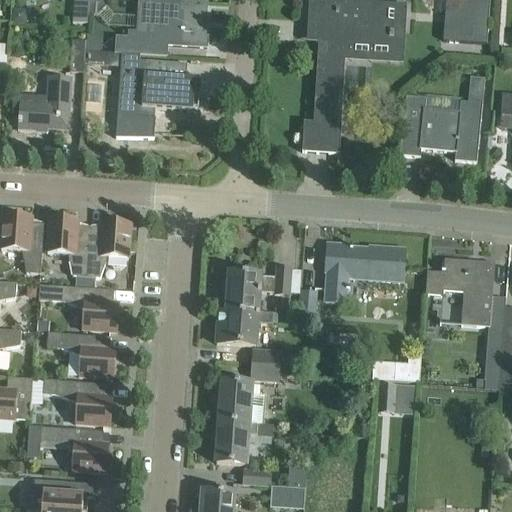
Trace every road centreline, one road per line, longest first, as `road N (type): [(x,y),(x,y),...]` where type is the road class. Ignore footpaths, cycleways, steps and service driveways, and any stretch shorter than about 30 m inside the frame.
road 1 (residential): [(163,511),(186,197)]
road 2 (residential): [(511,224),(236,200)]
road 3 (residential): [(236,200),(247,0)]
road 4 (residential): [(186,197),(0,184)]
